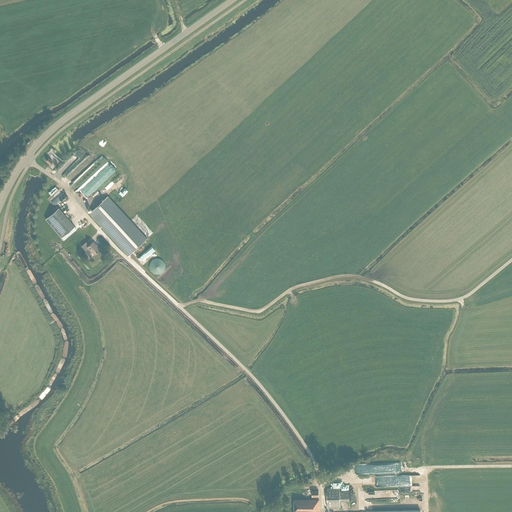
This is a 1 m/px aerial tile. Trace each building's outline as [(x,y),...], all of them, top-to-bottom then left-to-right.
[(90,170),(93,174),(105,164),(101,160),(93,167),(90,170)] [(89,213),(128,256),(147,238),(108,196),(89,213)] [(54,212),(45,219),(64,240),(76,229),(58,208),(54,212)] [(96,246),(93,242),(89,245),(86,242),(81,246),(86,251),(88,248),(94,255),(100,249),(97,245),(96,246)] [(164,272),(164,259),(151,258),(150,272),(164,272)] [(357,475),(364,472),(360,464),(358,465),(358,467),(354,469),(357,475)] [(340,491),(340,488),(327,488),(327,508),(340,507),(340,501),(350,501),(349,491),(340,491)] [(317,511),(318,509),(319,509),(319,500),(294,500),(294,511),(317,511)]
